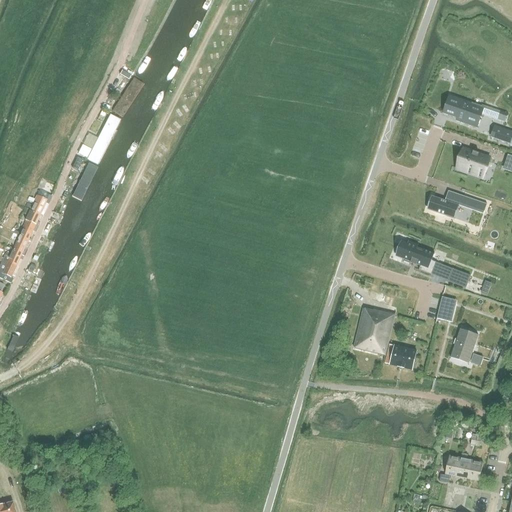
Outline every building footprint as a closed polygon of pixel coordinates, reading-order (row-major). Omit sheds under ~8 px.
[(119,75),(128,80),(130,76),(121,71),(119,75)] [(133,77),(115,110),(126,115),(144,83),(133,77)] [(483,111),(470,107),(470,105),(451,98),(445,113),(457,117),(456,119),(478,127),(483,111)] [(113,115),(90,160),(101,166),(124,120),(113,115)] [(510,143),(511,133),(511,132),(496,128),(493,137),(510,143)] [(78,153),(84,156),(88,149),(82,146),(78,153)] [(463,149),(456,170),(466,173),(468,169),(484,174),(490,158),(479,154),(473,152),(463,149)] [(77,158),(74,166),(79,168),(83,161),(77,158)] [(88,162),(71,196),(80,200),(97,167),(88,162)] [(459,206),(462,196),(448,191),(448,192),(445,201),(433,197),(429,210),(447,216),(454,219),(459,206)] [(472,199),(462,196),(459,206),(483,214),(484,212),(474,208),(472,199)] [(26,203),(24,208),(30,210),(40,215),(42,210),(45,211),(48,204),(46,203),(35,198),(34,200),(28,197),(27,200),(33,203),(32,205),(26,203)] [(474,208),(484,212),(486,207),(487,205),(487,204),(472,199),(474,208)] [(26,221),(19,236),(28,240),(32,231),(35,232),(39,223),(37,222),(40,215),(30,210),(24,208),(21,213),(27,216),(25,220),(26,221)] [(19,236),(13,250),(22,254),(25,246),(28,247),(31,241),(28,240),(19,236)] [(398,250),(396,257),(402,259),(420,266),(419,270),(431,275),(436,263),(431,261),(434,254),(434,255),(434,254),(424,250),(424,251),(417,248),(418,245),(409,241),(408,243),(401,241),(401,242),(402,242),(398,250)] [(0,264),(0,278),(11,284),(13,279),(9,277),(10,276),(11,277),(16,266),(19,260),(22,261),(24,257),(21,256),(22,254),(13,250),(9,258),(4,256),(2,259),(1,262),(0,264)] [(30,266),(27,273),(31,274),(33,270),(34,270),(35,268),(30,266)] [(453,269),(448,282),(466,289),(470,276),(453,269)] [(486,281),(484,287),(489,289),(492,283),(486,281)] [(439,308),(437,319),(447,321),(450,311),(439,308)] [(388,345),(395,315),(374,310),(373,311),(364,309),(354,348),(385,356),(388,346),(388,345)] [(460,329),(450,358),(469,364),(478,336),(460,329)] [(384,364),(412,371),(417,352),(395,346),(395,347),(388,346),(385,356),(386,356),(384,364)] [(31,452),(35,461),(46,457),(43,450),(38,452),(37,450),(31,452)] [(457,477),(469,480),(473,461),(467,460),(468,455),(462,454),(461,459),(457,477)] [(440,475),(439,482),(448,484),(450,476),(457,477),(461,459),(450,456),(446,475),(446,476),(440,475)] [(473,461),(469,480),(480,482),(484,463),(473,461)] [(0,511),(15,511),(13,503),(0,506),(0,505),(0,511)]
